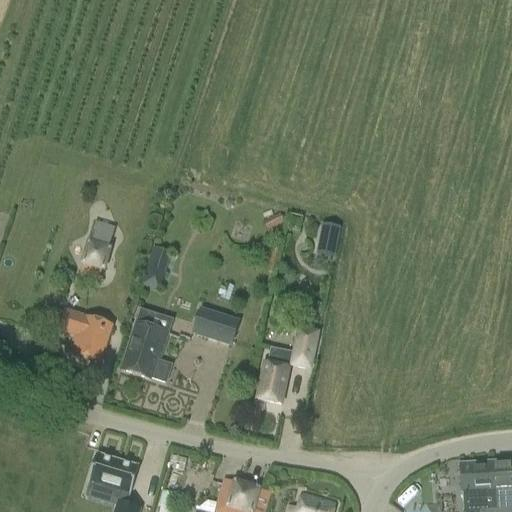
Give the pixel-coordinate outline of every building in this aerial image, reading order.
[(109,250),(115,229),(96,224),(90,245),(109,250)] [(339,231),(322,228),(317,255),(334,259),(339,231)] [(79,268),(81,269),(79,277),(98,282),(100,274),(106,275),(112,251),(86,244),(79,268)] [(157,249),(144,285),(162,291),(175,255),(157,249)] [(201,313),(193,337),(231,349),(239,325),(201,313)] [(59,334),(74,339),(68,357),(100,367),(112,329),(65,314),(59,334)] [(156,363),(160,352),(163,353),(168,336),(150,330),(153,318),(140,314),(121,373),(150,382),(166,387),(172,369),(156,363)] [(263,368),(257,401),(280,406),(287,373),(285,372),(286,368),(310,372),(316,337),(298,333),(294,357),(270,352),(267,369),(263,368)] [(144,469),(101,456),(96,473),(94,479),(138,492),(144,469)] [(495,495),(494,495),(495,502),(496,504),(496,511),(494,511),(493,511),(511,511),(511,476),(510,464),(493,465),(495,495)] [(496,504),(495,502),(494,495),(495,495),(493,465),(459,467),(460,495),(462,495),(462,511),(493,511),(494,511),(496,511),(496,504)] [(263,511),(269,496),(224,482),(214,511),(263,511)] [(332,511),(334,506),(302,498),(299,511),(289,509),(287,511),(332,511)]
